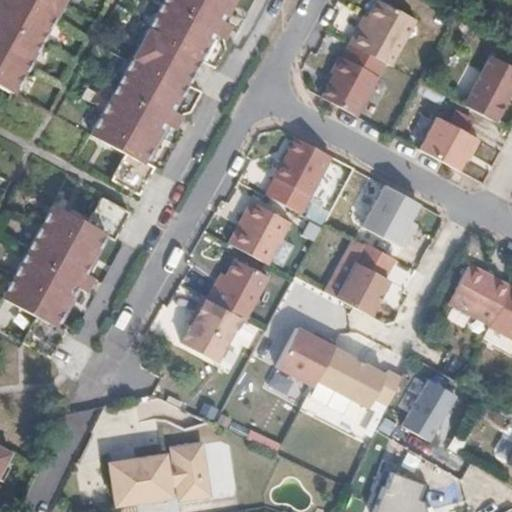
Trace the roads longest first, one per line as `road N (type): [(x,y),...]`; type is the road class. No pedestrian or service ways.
road 1 (residential): [(37,511),(261,89)]
road 2 (residential): [(266,0),(74,357)]
road 3 (residential): [(473,204),(395,343),(304,296),(282,330)]
road 4 (residential): [(473,204),(261,89)]
